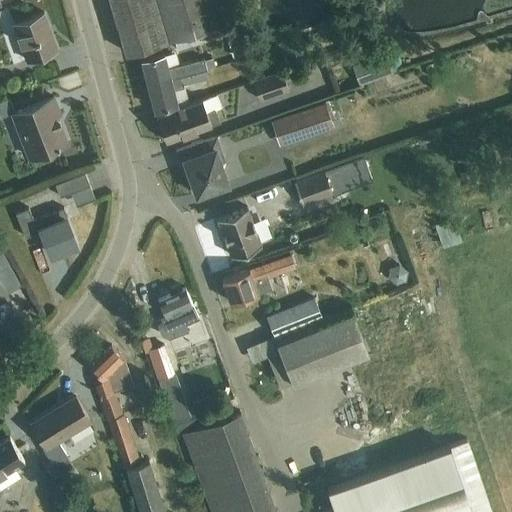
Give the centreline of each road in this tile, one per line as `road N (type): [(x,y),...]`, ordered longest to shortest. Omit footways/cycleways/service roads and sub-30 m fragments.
road 1 (residential): [(130,189),(161,198),(186,229),(295,511)]
road 2 (residential): [(0,389),(68,330),(98,289),(116,254),(130,189)]
road 3 (residential): [(130,189),(82,0)]
